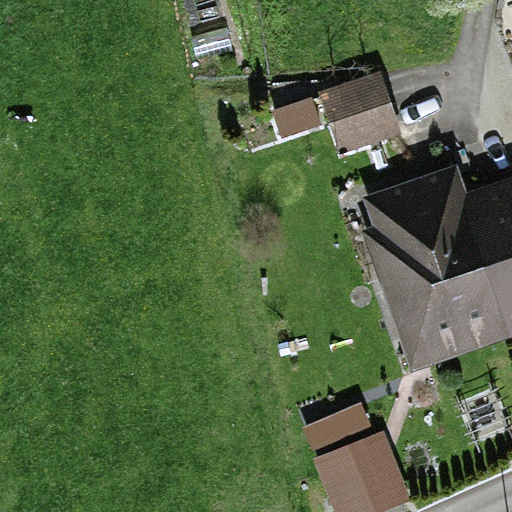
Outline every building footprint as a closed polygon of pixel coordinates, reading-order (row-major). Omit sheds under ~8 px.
[(235,50),(228,26),(192,35),(199,59),(235,50)] [(382,67),(319,87),(320,90),(273,105),(282,134),(329,119),(339,149),(402,129),(382,67)] [(372,200),(398,270),(476,242),(459,196),(450,172),(372,200)] [(511,177),(459,196),(476,242),(502,314),(511,310),(511,177)] [(502,314),(476,242),(398,270),(424,343),(502,314)] [(386,440),(318,469),(335,511),(407,511),(415,509),(386,440)]
